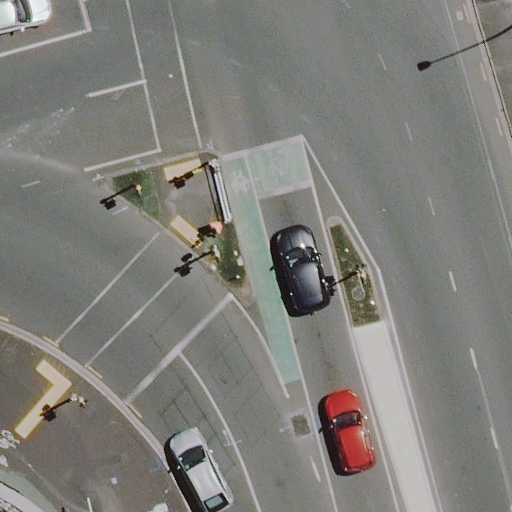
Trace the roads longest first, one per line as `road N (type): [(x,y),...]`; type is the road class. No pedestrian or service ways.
road 1 (secondary): [(285,0),(344,129),(430,511)]
road 2 (secondary): [(319,511),(144,312),(0,238)]
road 3 (secondary): [(0,56),(205,0)]
